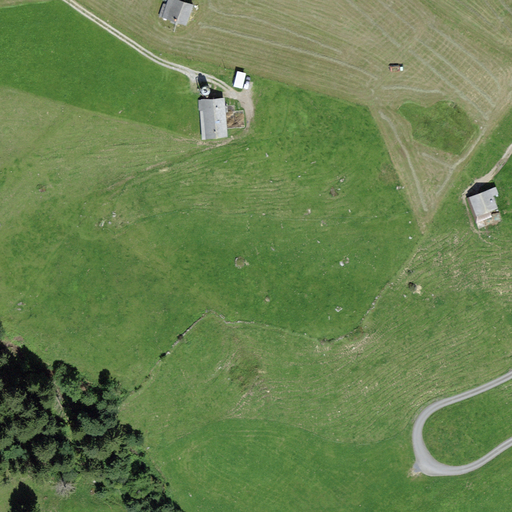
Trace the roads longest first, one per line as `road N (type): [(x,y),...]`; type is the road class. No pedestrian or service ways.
road 1 (unclassified): [(511,447),(461,471),(432,472),(414,441),(422,417),(511,375)]
road 2 (track): [(231,88),(138,48),(68,0)]
